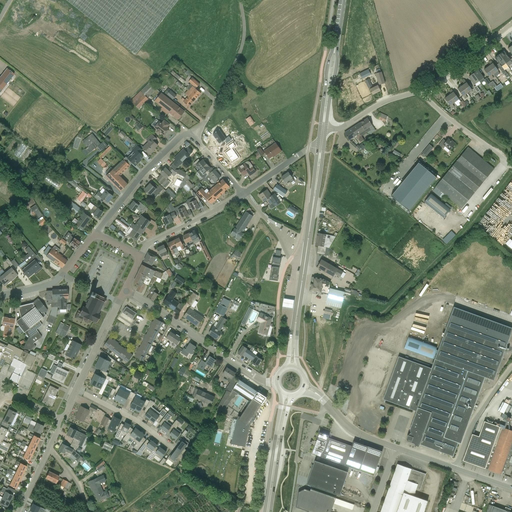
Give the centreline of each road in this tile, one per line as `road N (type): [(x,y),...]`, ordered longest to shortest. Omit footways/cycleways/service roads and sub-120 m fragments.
road 1 (residential): [(151,307),(263,382),(276,382)]
road 2 (residential): [(94,234),(182,135),(196,134)]
road 3 (residential): [(196,134),(239,52),(240,0)]
road 4 (tertiary): [(140,257),(145,245),(243,194)]
road 5 (primary): [(282,393),(264,511)]
